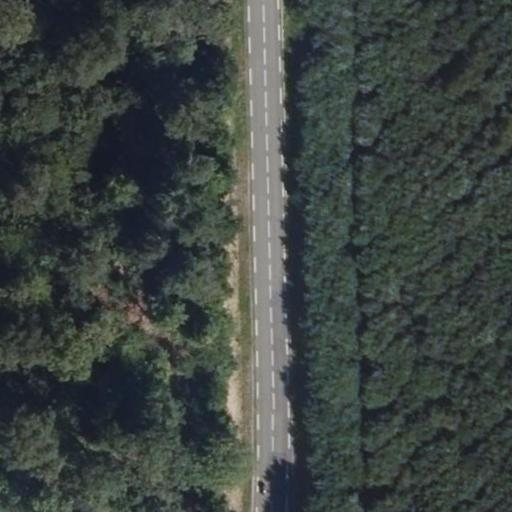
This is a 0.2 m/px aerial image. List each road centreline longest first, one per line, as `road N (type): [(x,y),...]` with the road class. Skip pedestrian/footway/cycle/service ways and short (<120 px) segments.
road 1 (tertiary): [(262,0),(269,511)]
road 2 (track): [(94,511),(0,432)]
